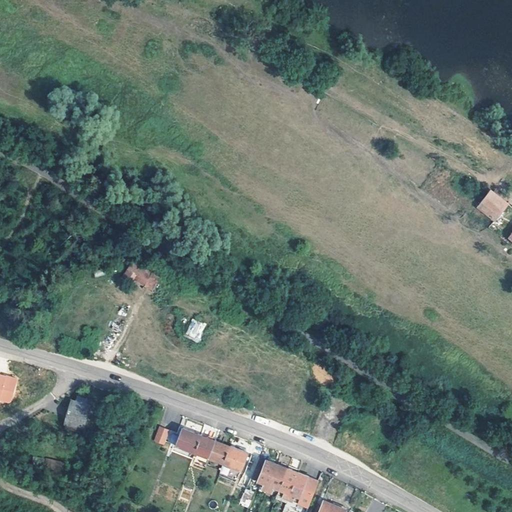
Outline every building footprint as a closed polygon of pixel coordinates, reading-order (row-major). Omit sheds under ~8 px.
[(491,188),(476,206),(494,221),(509,202),(491,188)] [(130,266),(127,269),(138,275),(143,262),(136,258),(134,262),(125,263),(130,266)] [(124,274),(127,269),(130,266),(125,263),(116,263),(113,268),(124,274)] [(199,342),(206,324),(192,318),(184,336),(199,342)] [(0,373),(0,400),(11,404),(18,378),(0,373)] [(77,401),(71,400),(63,427),(84,433),(92,405),(87,403),(89,397),(79,394),(77,401)] [(175,428),(165,424),(160,435),(170,439),(175,428)] [(177,444),(195,451),(203,433),(185,426),(177,444)] [(86,437),(93,439),(95,431),(89,429),(86,437)] [(195,451),(210,457),(217,439),(203,433),(195,451)] [(210,457),(223,463),(230,445),(217,439),(210,457)] [(230,445),(223,463),(242,470),(249,453),(230,445)] [(247,468),(255,471),(261,474),(267,460),(261,457),(253,454),(247,468)] [(82,466),(91,468),(93,459),(82,457),(80,466),(82,466)] [(44,472),(53,475),(56,461),(47,458),(44,472)] [(263,487),(269,489),(278,465),(267,460),(261,474),(258,480),(265,483),(263,487)] [(63,477),(64,474),(66,463),(56,461),(53,475),(63,477)] [(64,474),(75,476),(78,465),(66,463),(64,474)] [(274,487),(280,489),(288,469),(278,465),(269,489),(272,491),(274,487)] [(229,476),(230,469),(221,467),(220,474),(229,476)] [(284,496),(289,498),(299,473),(288,469),(280,489),(286,492),(284,496)] [(319,482),(299,473),(289,498),(294,500),(296,496),(300,498),(299,502),(309,506),(319,482)] [(249,507),(253,492),(244,489),(240,505),(249,507)] [(322,499),(316,511),(345,511),(346,510),(322,499)]
